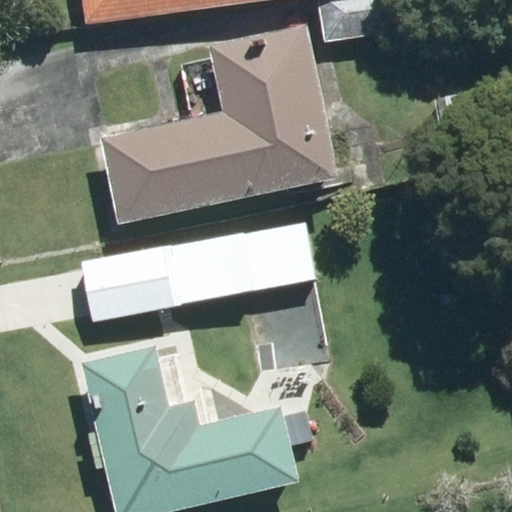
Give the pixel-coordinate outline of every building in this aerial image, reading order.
[(92,0),(96,27),(295,0),(92,0)] [(402,0),(353,0),(327,4),(333,44),(407,32),(402,0)] [(235,119),(113,143),(129,226),(351,181),(322,34),(222,54),(235,119)] [(440,105),(450,153),(480,147),(470,99),(440,105)] [(312,228),(88,269),(98,327),(322,287),(312,228)] [(199,511),(311,487),(302,445),(323,441),(317,414),(293,419),(291,411),(209,429),(204,405),(181,410),(167,350),(89,368),(121,511),(199,511)]
